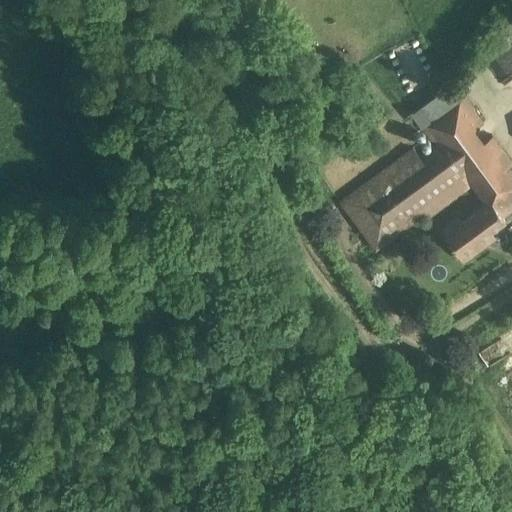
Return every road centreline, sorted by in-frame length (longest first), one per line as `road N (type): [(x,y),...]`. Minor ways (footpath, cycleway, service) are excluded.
road 1 (track): [(97,0),(271,186),(290,195)]
road 2 (track): [(460,511),(403,370)]
